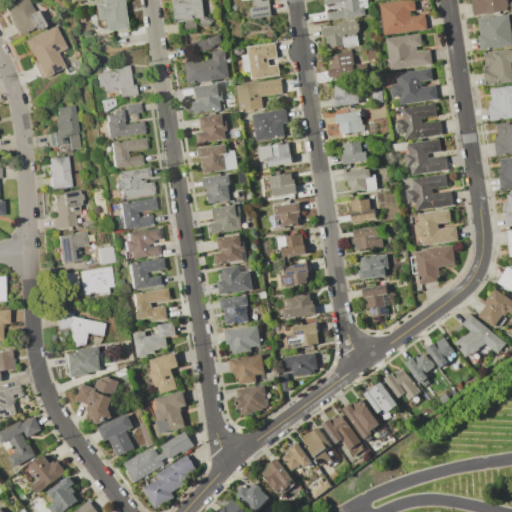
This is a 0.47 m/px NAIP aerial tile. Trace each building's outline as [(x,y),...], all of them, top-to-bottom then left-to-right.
[(5,7),(16,0),(28,0),(35,11),(36,10),(44,16),(48,24),(36,31),(34,27),(20,35),(11,19),(12,18),(5,7)] [(125,0),(130,28),(110,31),(108,19),(100,18),(97,4),(105,3),(104,0),(125,0)] [(171,0),(200,0),(204,16),(213,21),(206,29),(195,24),(195,29),(182,31),(181,22),(175,23),(171,0)] [(269,0),(271,16),(251,19),(249,7),(254,7),(253,0),(269,0)] [(327,20),(326,12),(345,9),(344,2),(325,5),(324,0),(366,0),(367,8),(362,8),(364,15),(345,18),(327,20)] [(385,35),(381,3),(400,0),(413,0),(415,10),(410,11),(411,16),(425,14),(427,28),(385,35)] [(474,16),(471,0),(506,0),(508,10),(474,16)] [(478,18),(508,14),(511,45),(481,50),(478,35),(480,35),(478,18)] [(323,28),(337,25),(337,24),(357,21),(358,29),(357,29),(357,32),(355,32),(357,46),(344,48),(343,45),(327,48),(326,37),(324,38),(323,28)] [(25,41),(56,26),(67,48),(58,52),(65,67),(42,78),(34,62),(35,62),(25,41)] [(391,70),(386,38),(420,33),(422,45),(416,46),(417,51),(429,49),(432,64),(391,70)] [(193,42),(217,35),(220,43),(214,45),(214,46),(211,47),(211,49),(197,54),(193,42)] [(252,79),(251,71),(245,72),(242,54),(249,54),(248,46),(276,43),(278,58),(269,59),(270,65),(278,64),(280,75),(252,79)] [(374,46),(376,59),(367,60),(365,48),(374,46)] [(511,61),(511,48),(481,54),(486,85),(511,80),(511,77),(509,62),(511,61)] [(187,84),(183,63),(211,58),(210,51),(224,49),(226,65),(227,65),(229,77),(187,84)] [(329,77),(328,69),(331,68),(330,64),(331,64),(331,56),(338,55),(338,53),(351,51),(354,74),(329,77)] [(129,65),(132,85),(135,85),(137,94),(120,97),(118,90),(105,92),(104,85),(99,86),(97,74),(115,71),(115,68),(129,65)] [(398,105),(397,98),(393,99),(391,85),(398,84),(396,73),(430,68),(432,80),(421,82),(422,87),(435,85),(437,99),(398,105)] [(236,85),(280,79),(282,93),(267,95),(269,107),(240,112),(236,85)] [(334,106),(333,97),(335,97),(334,92),(336,92),(335,85),(354,82),(355,94),(358,93),(359,103),(334,106)] [(193,113),(192,102),(198,101),(198,99),(197,99),(195,86),(217,83),(218,90),(220,90),(222,100),(219,100),(220,109),(193,113)] [(511,117),(511,85),(487,89),(491,120),(511,117)] [(371,91),(381,89),(382,103),(373,104),(371,91)] [(125,105),(140,103),(142,112),(127,114),(125,105)] [(406,139),(405,133),(398,134),(396,120),(403,118),(402,108),(434,103),(436,116),(422,118),(423,123),(440,120),(442,134),(406,139)] [(369,106),(384,104),(387,116),(371,119),(369,106)] [(75,105),(81,148),(71,149),(72,152),(65,153),(64,147),(61,147),(61,144),(52,146),(50,132),(57,131),(55,116),(58,115),(57,107),(75,105)] [(253,114),(285,109),(288,123),(282,124),(284,137),(257,141),(257,139),(252,140),(250,130),(255,130),(253,114)] [(145,132),(108,138),(106,122),(107,122),(106,115),(113,114),(113,111),(123,110),(125,121),(124,121),(124,125),(143,122),(145,132)] [(336,114),(359,111),(360,119),(361,119),(363,131),(340,134),(339,124),(337,124),(336,114)] [(197,143),(195,132),(202,131),(202,128),(201,128),(199,117),(223,113),(224,121),(226,120),(228,130),(225,131),(226,139),(197,143)] [(511,122),(493,125),(497,155),(511,152),(511,122)] [(110,142),(145,137),(147,148),(127,151),(127,154),(128,154),(128,156),(142,154),(143,164),(114,168),(110,142)] [(411,175),(410,167),(406,168),(404,154),(409,154),(407,144),(439,139),(441,151),(428,153),(428,158),(445,155),(447,170),(411,175)] [(344,164),(342,150),(345,150),(344,144),(360,141),(361,152),(365,151),(367,161),(344,164)] [(389,144),(404,142),(405,149),(390,151),(389,144)] [(258,147),(289,143),(290,154),(291,154),(293,163),(278,165),(278,167),(273,168),(272,166),(269,166),(268,158),(260,159),(258,147)] [(198,148),(225,144),(226,151),(234,150),(237,168),(203,174),(201,163),(202,163),(201,157),(199,158),(198,148)] [(68,156),(72,186),(53,188),(52,186),(51,186),(49,170),(51,170),(49,158),(68,156)] [(511,157),(497,159),(501,190),(511,188),(511,157)] [(121,198),(120,190),(116,190),(115,180),(118,179),(117,171),(149,167),(151,177),(139,179),(139,180),(144,180),(145,183),(153,182),(155,194),(121,198)] [(344,172),(369,169),(370,175),(374,174),(376,190),(365,191),(365,190),(351,192),(351,186),(349,186),(348,181),(345,181),(344,172)] [(237,172),(245,171),(246,182),(239,183),(237,172)] [(273,197),(272,189),(265,190),(263,175),(270,174),(270,176),(291,173),(292,178),(294,178),(296,193),(273,197)] [(203,177),(228,174),(229,183),(227,183),(230,201),(208,204),(206,187),(204,187),(203,177)] [(415,211),(414,202),(408,203),(406,190),(413,189),(412,179),(445,174),(447,186),(432,188),(433,193),(451,191),(453,205),(415,211)] [(55,229),(53,217),(57,216),(53,194),(79,189),(80,194),(82,193),(83,200),(81,200),(82,205),(80,205),(81,215),(76,215),(77,225),(55,229)] [(118,202),(155,197),(157,209),(136,211),(137,214),(138,217),(152,215),(153,225),(122,229),(122,227),(118,227),(117,218),(121,218),(118,202)] [(352,223),(350,212),(352,211),(351,201),(368,199),(370,209),(374,209),(376,220),(352,223)] [(274,206),(299,202),(301,212),(297,212),(299,224),(282,226),(281,215),(275,216),(274,206)] [(212,234),(210,223),(216,222),(216,219),(213,219),(211,209),(214,208),(214,207),(235,204),(235,206),(239,205),(240,212),(239,212),(242,230),(212,234)] [(422,246),(421,237),(417,238),(415,224),(418,224),(417,214),(449,209),(450,221),(438,223),(438,229),(455,226),(457,241),(422,246)] [(353,229),(382,225),(384,236),(381,237),(383,247),(356,251),(355,244),(352,244),(351,237),(354,237),(353,229)] [(126,233),(159,228),(161,238),(153,240),(154,243),(148,244),(149,246),(160,245),(161,254),(130,258),(124,258),(123,251),(125,251),(124,240),(127,240),(126,233)] [(57,236),(86,232),(88,245),(80,246),(82,260),(62,264),(57,236)] [(282,257),(281,249),(278,250),(277,237),(303,233),(305,254),(282,257)] [(215,264),(214,253),(220,252),(220,250),(219,250),(217,237),(240,234),(241,242),(244,241),(246,260),(215,264)] [(425,249),(452,245),(454,264),(438,267),(440,277),(437,277),(438,281),(418,284),(416,273),(414,274),(411,256),(416,256),(416,252),(425,250),(425,249)] [(97,248),(112,246),(114,262),(99,264),(97,248)] [(407,259),(393,262),(390,250),(405,247),(407,259)] [(360,279),(359,270),(360,269),(360,265),(362,265),(361,258),(369,257),(369,255),(376,254),(376,255),(386,254),(388,269),(385,270),(385,276),(360,279)] [(128,263),(164,258),(166,269),(145,272),(146,275),(147,274),(147,277),(160,275),(161,284),(147,286),(147,288),(132,290),(128,263)] [(283,266),(307,262),(308,273),(301,274),(303,286),(295,287),(295,285),(285,286),(283,275),(285,275),(283,266)] [(219,295),(217,281),(222,280),(222,278),(221,278),(220,273),(223,272),(222,268),(239,265),(240,273),(250,271),(253,289),(219,295)] [(80,271),(112,266),(115,286),(109,287),(110,294),(99,296),(98,293),(84,295),(80,271)] [(511,269),(505,267),(497,285),(511,291),(511,269)] [(61,273),(78,271),(80,286),(63,288),(61,273)] [(362,288),(385,284),(387,293),(390,292),(392,304),(386,305),(388,315),(372,317),(370,307),(367,308),(365,297),(363,297),(362,288)] [(133,294),(168,288),(170,300),(150,302),(151,308),(165,306),(167,319),(151,321),(151,318),(137,320),(133,294)] [(477,316),(495,327),(505,311),(511,315),(511,300),(493,289),(477,316)] [(258,293),(265,291),(266,298),(259,299),(258,293)] [(284,319),(283,310),(288,309),(286,299),(293,297),(293,296),(313,293),(314,296),(312,297),(313,304),(315,304),(317,313),(284,319)] [(220,299),(246,295),(247,305),(245,305),(248,321),(225,325),(223,314),(224,314),(224,309),(221,309),(220,299)] [(0,341),(0,309),(9,309),(9,323),(2,324),(3,341),(0,341)] [(75,317),(105,323),(103,336),(87,332),(85,345),(73,347),(70,327),(60,328),(58,313),(74,311),(75,317)] [(469,314),(505,343),(497,352),(485,343),(478,348),(478,349),(472,354),(471,353),(465,357),(455,341),(470,330),(462,323),(469,314)] [(133,333),(144,331),(145,336),(158,334),(156,325),(173,322),(175,335),(165,337),(166,348),(154,350),(155,353),(146,354),(146,356),(136,357),(133,333)] [(293,326),(318,323),(319,332),(317,332),(319,345),(292,348),(288,348),(286,336),(290,335),(290,334),(294,334),(293,326)] [(224,331),(257,326),(260,345),(251,346),(252,352),(234,354),(233,352),(230,352),(229,344),(226,344),(224,331)] [(426,348),(434,342),(435,343),(444,337),(455,352),(449,355),(451,358),(446,362),(447,362),(440,367),(426,348)] [(74,349),(97,346),(100,370),(90,372),(90,375),(72,377),(71,371),(67,371),(65,353),(74,352),(74,349)] [(0,351),(11,350),(12,357),(13,357),(15,368),(0,370),(0,351)] [(150,360),(174,352),(178,367),(171,369),(177,389),(160,394),(159,391),(158,392),(156,387),(155,387),(150,371),(153,370),(152,368),(151,368),(149,364),(151,363),(150,360)] [(405,363),(413,356),(414,358),(417,355),(418,357),(425,352),(435,365),(425,373),(428,377),(420,383),(405,363)] [(282,357),(315,353),(317,368),(313,369),(314,373),(292,376),(291,368),(289,368),(289,367),(283,368),(282,357)] [(229,359),(262,354),(265,373),(255,375),(256,381),(239,384),(238,378),(236,378),(235,372),(231,372),(229,359)] [(115,369),(125,366),(127,372),(118,376),(115,369)] [(384,378),(393,372),(393,373),(397,371),(398,372),(403,369),(406,373),(407,372),(421,391),(409,400),(404,394),(398,398),(384,378)] [(287,373),(289,390),(282,391),(279,374),(287,373)] [(119,381),(109,408),(113,417),(98,425),(97,423),(94,424),(86,409),(88,404),(77,400),(83,384),(94,388),(98,378),(103,380),(105,376),(119,381)] [(381,381),(398,404),(386,413),(383,409),(378,413),(364,394),(381,381)] [(0,390),(17,385),(21,396),(11,399),(16,413),(0,418),(0,390)] [(236,389),(264,385),(266,398),(268,398),(269,405),(266,405),(266,407),(262,407),(262,409),(258,410),(258,411),(253,412),(253,414),(244,416),(244,414),(240,415),(239,409),(236,409),(234,397),(237,396),(236,389)] [(160,433),(157,421),(158,421),(155,410),(158,409),(155,398),(182,391),(186,405),(181,407),(182,411),(181,411),(185,427),(160,433)] [(438,398),(445,393),(449,399),(442,404),(438,398)] [(342,408),(350,403),(351,404),(355,401),(356,403),(362,398),(381,424),(371,431),(372,433),(365,439),(342,408)] [(99,427),(127,414),(133,427),(126,431),(134,449),(117,456),(109,438),(105,440),(99,427)] [(322,424),(334,416),(335,418),(341,414),(361,441),(349,450),(341,439),(336,443),(322,424)] [(0,439),(0,432),(21,420),(22,422),(34,416),(41,430),(28,437),(24,431),(21,433),(28,445),(29,444),(35,454),(14,466),(8,456),(15,452),(8,440),(2,443),(0,439)] [(140,426),(146,424),(153,444),(147,446),(140,426)] [(302,440),(311,434),(311,433),(319,426),(333,446),(326,451),(335,462),(329,466),(326,462),(321,466),(302,440)] [(135,481),(125,463),(153,446),(158,455),(164,451),(160,445),(174,437),(175,438),(186,431),(194,446),(181,453),(181,452),(169,459),(167,457),(161,460),(164,465),(135,481)] [(297,442),(313,463),(307,467),(307,466),(304,467),(301,463),(291,470),(282,457),(288,453),(286,451),(290,449),(289,447),(297,442)] [(37,493),(32,486),(40,480),(36,475),(31,479),(24,469),(44,454),(50,463),(54,461),(56,463),(58,461),(66,472),(37,493)] [(156,474),(187,455),(196,469),(188,474),(189,476),(183,480),(185,484),(171,492),(174,497),(156,509),(143,488),(158,478),(156,474)] [(277,458),(293,479),(286,485),(288,487),(282,491),(280,489),(276,492),(270,485),(271,484),(262,472),(267,469),(265,467),(269,464),(277,458)] [(68,475),(75,483),(72,486),(76,491),(72,494),(77,500),(62,511),(52,511),(48,507),(55,502),(47,493),(68,475)] [(314,489),(326,480),(330,485),(317,494),(314,489)] [(256,511),(236,494),(242,486),(245,489),(246,487),(249,489),(255,483),(261,489),(260,490),(269,497),(256,511)] [(219,511),(232,498),(246,511),(219,511)] [(73,511),(88,501),(96,511),(73,511)]
